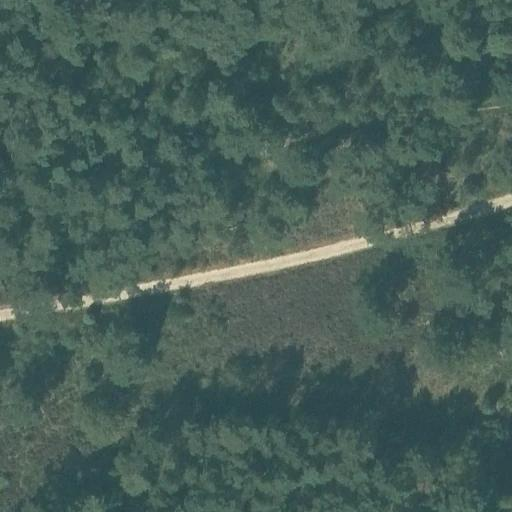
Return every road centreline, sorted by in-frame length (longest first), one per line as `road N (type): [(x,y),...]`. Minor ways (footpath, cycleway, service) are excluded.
road 1 (track): [(511,195),(287,262),(0,324)]
road 2 (track): [(511,94),(231,154),(0,131)]
